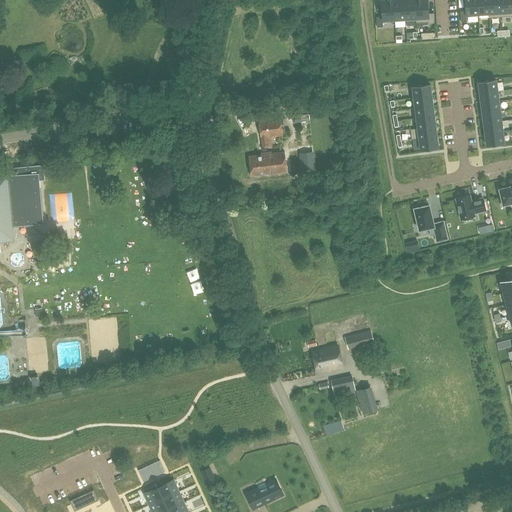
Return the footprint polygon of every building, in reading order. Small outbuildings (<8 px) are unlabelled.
[(382,16),(376,16),(377,27),(383,26),(382,22),(394,21),(393,0),(385,0),(381,0),(382,16)] [(393,0),(394,21),(405,20),(403,0),(393,0)] [(403,0),(405,20),(416,20),(416,22),(414,0),(403,0)] [(414,0),(416,22),(428,21),(428,23),(434,23),(434,13),(428,13),(427,0),(414,0)] [(464,0),(465,11),(460,11),(461,21),(466,21),(466,16),(478,16),(477,0),(464,0)] [(477,0),(478,16),(479,16),(479,13),(488,13),(489,17),(488,0),(477,0)] [(488,0),(489,17),(500,17),(498,0),(488,0)] [(498,0),(500,17),(511,15),(511,7),(511,8),(511,0),(498,0)] [(496,80),(478,82),(479,92),(497,90),(496,80)] [(430,84),(412,87),(413,97),(431,95),(430,84)] [(497,90),(479,92),(481,103),(499,100),(497,90)] [(431,95),(413,97),(415,108),(433,105),(431,95)] [(499,100),(481,103),(482,113),(500,111),(499,100)] [(433,105),(415,108),(416,118),(434,116),(433,105)] [(500,111),(482,113),(483,124),(501,121),(500,111)] [(434,116),(416,118),(417,128),(435,126),(434,116)] [(280,117),(259,120),(261,138),(263,148),(270,147),(268,137),(282,135),(280,117)] [(501,121),(483,124),(485,134),(503,132),(501,121)] [(435,126),(417,128),(419,139),(437,137),(435,126)] [(503,132),(485,134),(486,145),(504,142),(503,132)] [(437,137),(419,139),(420,149),(438,147),(437,137)] [(312,145),(298,147),(301,170),(315,169),(312,145)] [(284,152),(248,156),(250,176),(286,171),(284,152)] [(0,240),(13,239),(12,225),(43,222),(39,180),(45,180),(43,163),(17,166),(18,173),(0,174),(0,240)] [(511,186),(499,189),(501,198),(499,198),(501,206),(510,205),(509,203),(511,201),(511,184),(511,185),(511,186)] [(469,195),(456,198),(461,219),(474,215),(474,213),(485,210),(482,198),(475,200),(475,201),(471,202),(469,195)] [(429,205),(414,208),(419,230),(428,227),(430,236),(435,235),(437,241),(447,239),(443,221),(433,223),(429,205)] [(485,225),(487,232),(494,230),(492,223),(485,225)] [(511,278),(500,281),(503,293),(511,290),(511,278)] [(511,290),(503,293),(506,304),(511,302),(511,290)] [(371,330),(345,337),(348,349),(374,342),(371,330)] [(510,344),(509,339),(497,342),(496,343),(498,348),(510,344)] [(312,351),(317,373),(343,367),(338,345),(312,351)] [(39,375),(31,376),(32,386),(39,385),(39,375)] [(352,377),(331,381),(334,395),(355,390),(352,377)] [(370,387),(356,391),(363,414),(377,410),(370,387)] [(323,426),(326,434),(343,430),(341,421),(323,426)] [(209,467),(201,471),(204,478),(212,474),(209,467)] [(246,491),(245,492),(253,508),(260,505),(261,505),(261,504),(263,503),(264,504),(264,503),(273,499),(271,494),(280,490),(274,477),(273,477),(274,479),(265,483),(265,482),(257,486),(258,488),(247,493),(246,491)] [(173,479),(158,486),(163,497),(178,490),(173,479)] [(158,486),(143,493),(148,504),(163,497),(158,486)] [(94,489),(69,501),(74,511),(98,500),(94,489)] [(178,490),(163,497),(168,508),(183,501),(178,490)] [(511,511),(511,490),(485,498),(489,511),(511,511)] [(163,497),(148,504),(152,511),(158,511),(168,508),(163,497)] [(183,501),(168,508),(170,511),(187,511),(188,511),(183,501)]
